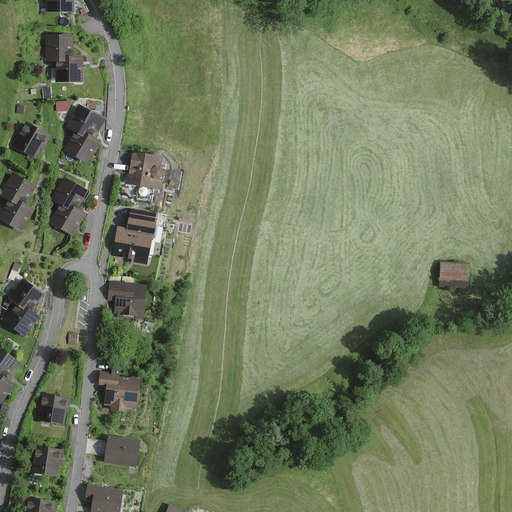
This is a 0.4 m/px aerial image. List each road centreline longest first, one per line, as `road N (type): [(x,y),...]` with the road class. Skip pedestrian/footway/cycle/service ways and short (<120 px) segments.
road 1 (residential): [(88,267),(121,88),(97,0)]
road 2 (residential): [(0,501),(17,420),(54,330),(61,274),(88,267)]
road 3 (residential): [(71,511),(92,364),(96,280),(88,267)]
